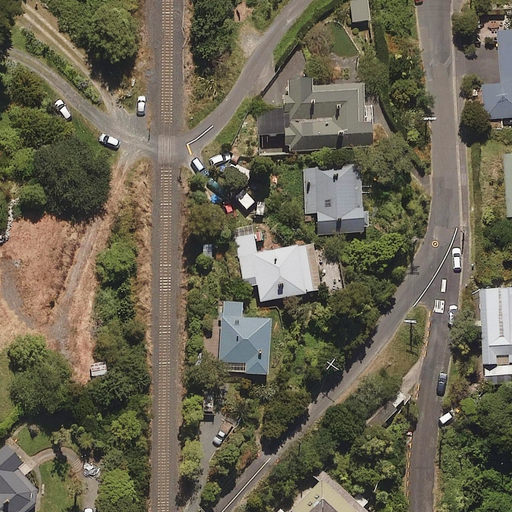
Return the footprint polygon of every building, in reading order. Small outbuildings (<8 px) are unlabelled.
[(365,17),(363,0),(346,0),(348,19),(365,17)] [(511,21),(495,22),(500,79),(481,81),(483,116),(511,114),(511,21)] [(279,102),(279,106),(257,108),(260,133),(281,131),(283,149),(363,142),(358,79),(308,84),(307,74),(283,76),(285,102),(279,102)] [(511,151),(503,151),(506,215),(511,214),(511,151)] [(363,209),(358,209),(356,163),(301,166),(303,211),(313,211),(314,231),(359,229),(359,224),(364,224),(363,209)] [(254,250),(250,232),(231,236),(240,284),(254,282),(257,298),(317,286),(308,240),(254,250)] [(511,282),(477,284),(482,359),(511,357),(511,282)] [(238,300),(217,298),(213,369),(262,371),(265,316),(237,314),(238,300)] [(210,388),(198,389),(198,409),(211,409),(210,388)] [(396,409),(384,399),(361,425),(372,435),(396,409)] [(18,460),(2,443),(0,444),(0,511),(14,511),(33,496),(8,469),(18,460)] [(359,495),(353,501),(320,469),(312,478),(317,483),(296,504),(292,500),(280,511),(364,511),(362,509),(368,503),(359,495)]
